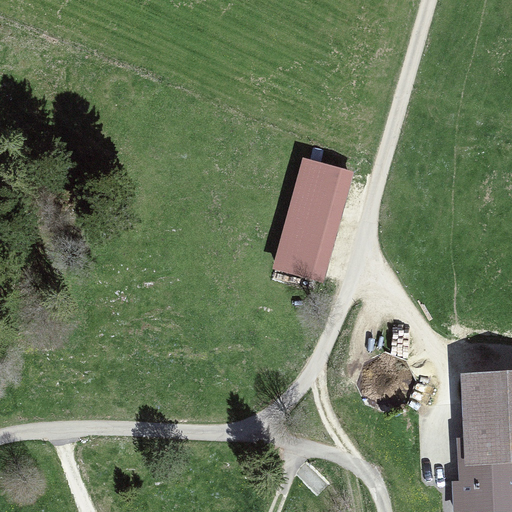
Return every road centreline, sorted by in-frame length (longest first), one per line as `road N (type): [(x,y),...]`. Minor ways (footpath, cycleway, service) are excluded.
road 1 (track): [(433,0),(366,265),(320,379),(355,464)]
road 2 (unclassified): [(251,435),(64,428)]
